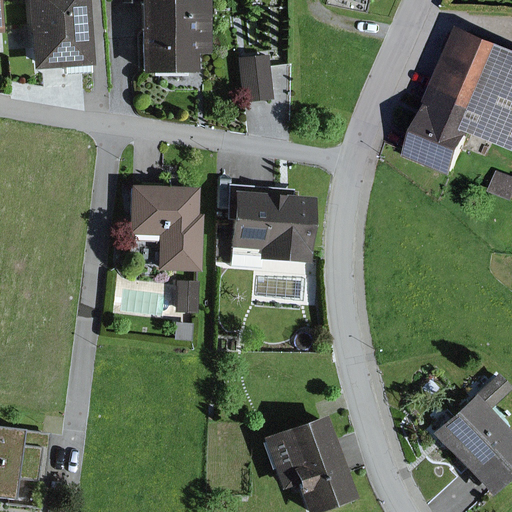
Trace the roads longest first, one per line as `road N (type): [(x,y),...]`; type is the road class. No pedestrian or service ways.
road 1 (residential): [(354,161),(341,239),(347,334),(374,444),(404,511)]
road 2 (residential): [(0,104),(354,161)]
road 3 (residential): [(420,0),(354,161)]
